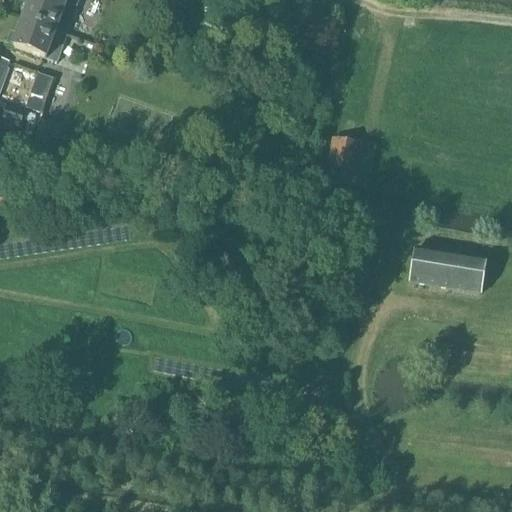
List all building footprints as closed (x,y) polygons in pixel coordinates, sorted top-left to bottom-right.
[(30,0),(23,22),(66,37),(79,0),(30,0)] [(13,50),(56,66),(66,37),(23,22),(13,50)] [(0,61),(0,89),(9,65),(0,61)] [(27,96),(23,110),(37,114),(41,101),(27,96)] [(9,110),(6,108),(1,124),(20,130),(25,114),(9,110)] [(375,150),(333,141),(324,183),(367,191),(375,150)] [(486,263),(415,251),(409,286),(481,297),(486,263)]
